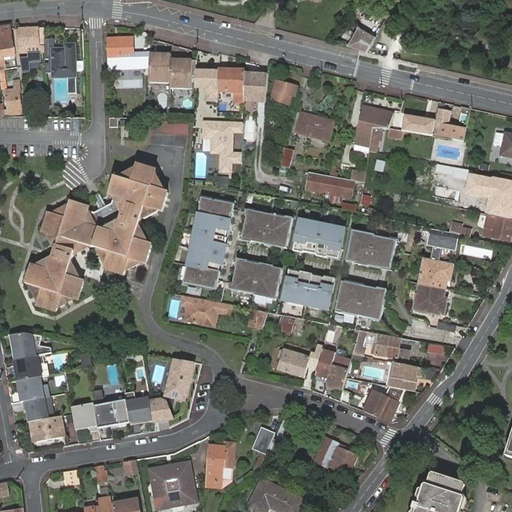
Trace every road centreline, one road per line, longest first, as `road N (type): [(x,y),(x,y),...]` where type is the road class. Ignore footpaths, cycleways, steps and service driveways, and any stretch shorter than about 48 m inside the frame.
road 1 (residential): [(98,8),(511,104)]
road 2 (residential): [(511,287),(469,362),(398,442)]
road 3 (residential): [(209,426),(174,444),(29,468)]
road 4 (residential): [(80,175),(94,161),(97,140),(98,8)]
road 5 (residential): [(398,442),(271,388)]
